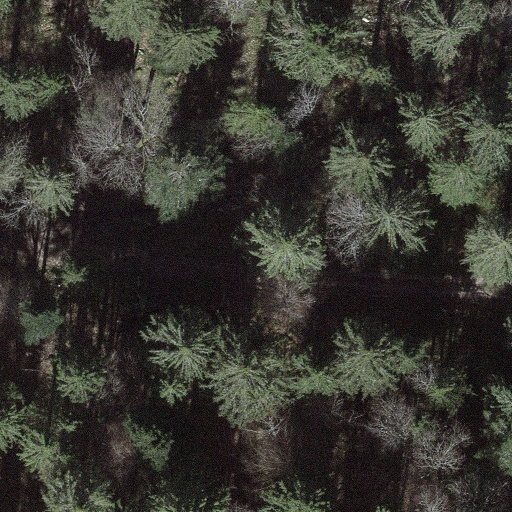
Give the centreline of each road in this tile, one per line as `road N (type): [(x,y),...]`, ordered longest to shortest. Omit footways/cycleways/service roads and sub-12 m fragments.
road 1 (track): [(0,230),(53,249),(159,267),(511,286)]
road 2 (track): [(27,240),(152,210),(511,67)]
